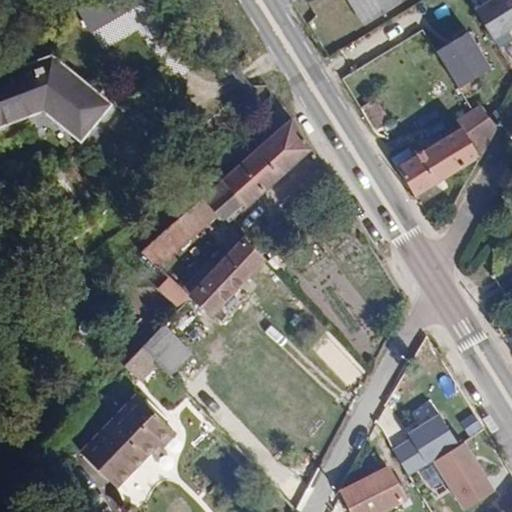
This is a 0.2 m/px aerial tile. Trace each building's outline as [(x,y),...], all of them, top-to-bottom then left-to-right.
[(89,0),(77,7),(102,51),(141,30),(162,68),(180,58),(146,0),(89,0)] [(398,2),(396,0),(354,0),(369,21),(398,2)] [(511,28),(511,0),(486,0),(478,6),(499,37),(511,28)] [(495,66),(471,29),(439,49),(463,86),(495,66)] [(53,63),(0,76),(0,121),(44,112),(83,142),(110,108),(53,63)] [(365,110),(379,129),(392,120),(378,101),(365,110)] [(240,206),(309,147),(292,118),(200,196),(213,211),(218,217),(236,202),(240,206)] [(410,149),(393,159),(416,198),(480,157),(488,144),(475,123),(416,158),(410,149)] [(105,190),(90,199),(99,212),(113,204),(105,190)] [(193,228),(213,211),(200,196),(180,213),(193,228)] [(153,263),(193,228),(180,213),(138,249),(153,263)] [(227,250),(239,237),(231,229),(218,242),(227,250)] [(209,311),(261,258),(239,237),(227,250),(210,267),(187,293),(190,296),(193,295),(209,311)] [(179,285),(187,293),(210,267),(203,260),(179,285)] [(142,348),(165,372),(182,352),(160,329),(142,348)] [(131,449),(135,453),(149,440),(143,433),(156,420),(131,390),(72,441),(104,479),(124,462),(121,459),(131,449)] [(438,460),(464,444),(443,411),(410,432),(414,436),(429,464),(438,460)] [(429,464),(414,436),(394,447),(409,474),(429,464)] [(469,509),(500,489),(469,441),(464,444),(438,460),(469,509)] [(124,462),(135,453),(131,449),(121,459),(124,462)] [(386,466),(340,492),(350,511),(378,511),(403,498),(386,466)]
